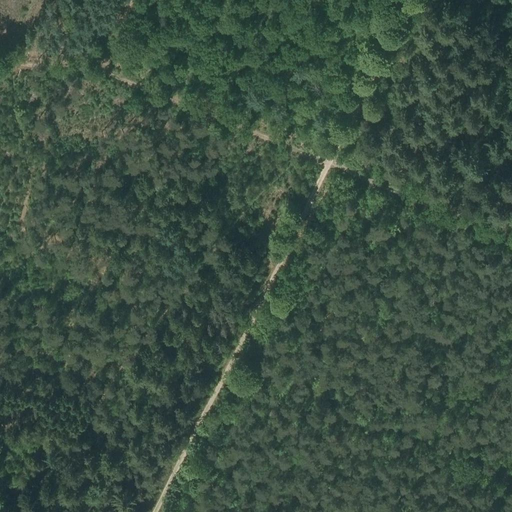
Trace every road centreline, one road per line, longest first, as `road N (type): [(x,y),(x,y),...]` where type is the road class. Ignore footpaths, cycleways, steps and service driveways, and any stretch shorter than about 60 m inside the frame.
road 1 (track): [(33,0),(12,51),(10,104),(27,163),(21,254),(39,351)]
road 2 (track): [(0,61),(85,65),(328,163)]
road 3 (track): [(225,371),(280,378),(511,478)]
road 4 (track): [(328,163),(225,371)]
road 5 (track): [(0,348),(225,371)]
road 6 (track): [(328,163),(511,239)]
road 7 (track): [(411,0),(328,163)]
road 8 (track): [(225,371),(154,511)]
